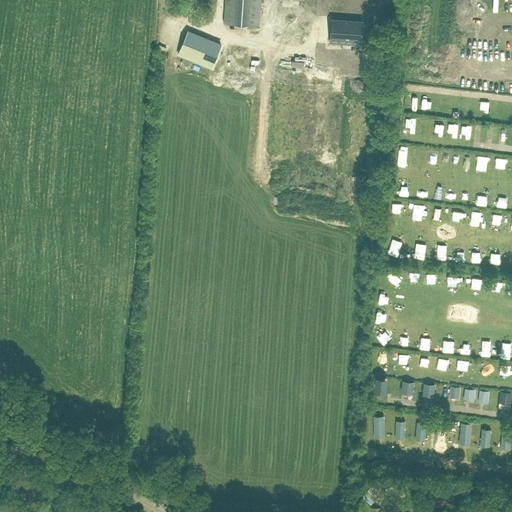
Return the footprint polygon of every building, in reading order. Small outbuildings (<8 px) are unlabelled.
[(224,0),(223,22),(247,24),(246,25),(258,26),(259,0),(224,0)] [(275,38),(300,41),(305,4),(279,1),(275,38)] [(360,37),(360,20),(347,19),(331,19),(331,36),(345,37),(360,37)] [(253,46),(211,42),(210,54),(251,59),(251,60),(260,61),(261,51),(253,50),(253,46)] [(280,74),(273,90),(303,102),(310,86),(280,74)] [(277,212),(278,208),(281,208),(282,200),(270,200),(269,212),(277,212)] [(291,216),(304,217),(305,208),(293,206),(291,216)] [(391,284),(399,281),(394,269),(386,272),(391,284)] [(451,273),(451,288),(460,288),(460,273),(451,273)] [(470,293),(480,295),(482,276),(472,275),(470,293)] [(384,343),(392,334),(386,329),(378,337),(384,343)] [(473,353),(474,338),(467,338),(466,353),(473,353)] [(433,347),(432,339),(424,339),(424,348),(433,347)] [(457,352),(457,341),(447,341),(447,352),(457,352)] [(498,357),(497,349),(487,350),(488,357),(498,357)] [(377,350),(377,361),(389,361),(388,350),(377,350)] [(399,353),(400,363),(409,363),(408,352),(399,353)] [(386,378),(375,377),(374,388),(378,389),(379,386),(385,387),(386,378)] [(412,391),(412,380),(402,379),(401,390),(412,391)] [(433,392),(434,381),(424,380),(423,391),(433,392)] [(459,397),(459,387),(449,386),(448,397),(459,397)] [(474,400),(475,389),(464,388),(463,399),(474,400)] [(488,401),(489,390),(478,389),(478,400),(488,401)] [(509,408),(511,392),(500,391),(498,407),(509,408)] [(384,415),(373,415),(374,436),(385,435),(384,415)] [(405,421),(396,420),(395,436),(404,437),(405,421)] [(425,422),(416,422),(415,438),(424,438),(425,422)] [(472,424),(461,422),(459,442),(469,444),(472,424)] [(492,429),(482,428),(480,445),(490,446),(492,429)] [(511,434),(511,430),(502,430),(500,447),(510,448),(511,434)] [(380,484),(365,499),(373,507),(389,492),(380,484)] [(434,504),(450,500),(446,485),(430,489),(434,504)] [(397,511),(403,506),(391,496),(382,506),(383,507),(378,511),(397,511)] [(473,511),(487,511),(490,511),(484,496),(469,503),(473,511)]
